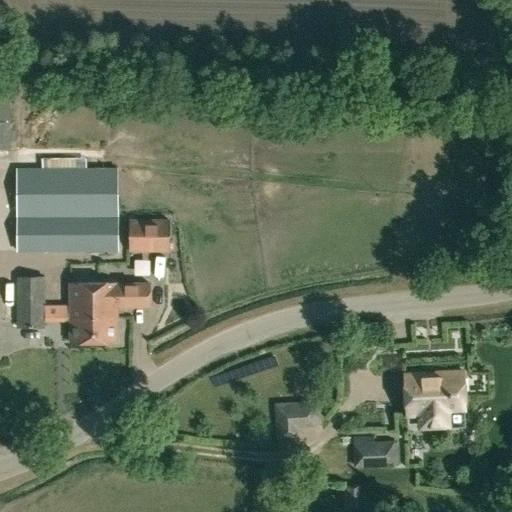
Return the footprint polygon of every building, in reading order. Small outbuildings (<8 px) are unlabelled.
[(10,100),(0,99),(0,130),(9,130),(10,100)] [(18,251),(118,250),(117,168),(17,169),(18,251)] [(170,250),(170,241),(170,219),(130,219),(130,230),(140,230),(140,250),(170,250)] [(17,276),(17,328),(46,328),(46,276),(17,276)] [(117,342),(117,306),(150,306),(150,283),(117,283),(117,282),(70,282),(70,342),(117,342)] [(426,379),(426,373),(405,374),(407,416),(420,415),(421,420),(428,419),(428,427),(449,426),(448,410),(459,410),(458,394),(465,394),(464,372),(436,373),(436,379),(426,379)] [(317,405),(276,406),(277,440),(295,440),(295,425),(318,424),(317,405)] [(353,468),(394,468),(394,441),(372,441),(372,436),(353,437),(353,468)] [(362,486),(345,486),(345,509),(362,509),(362,486)]
